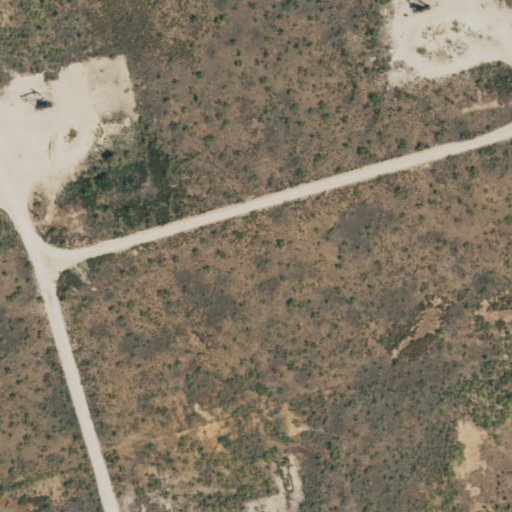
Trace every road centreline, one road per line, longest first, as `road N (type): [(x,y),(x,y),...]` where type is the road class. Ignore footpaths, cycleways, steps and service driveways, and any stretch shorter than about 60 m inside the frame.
road 1 (track): [(511,132),(46,263)]
road 2 (track): [(0,192),(29,225),(46,263),(112,511)]
